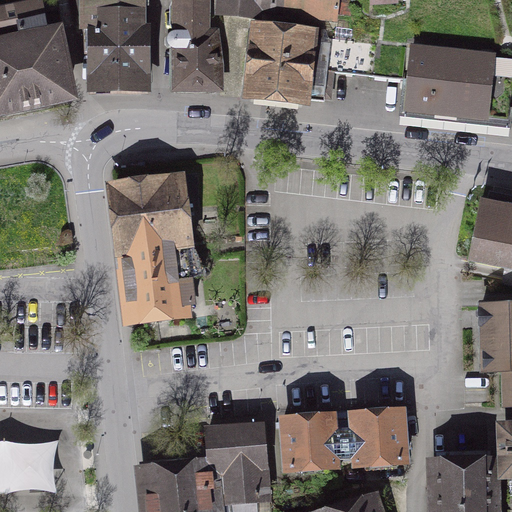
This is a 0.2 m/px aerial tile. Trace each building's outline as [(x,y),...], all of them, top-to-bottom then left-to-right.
[(83,0),(85,54),(94,54),(94,87),(142,87),(142,0),(83,0)] [(209,34),(208,0),(175,0),(175,34),(170,37),(168,41),(170,47),(175,49),(175,89),(219,89),(219,67),(215,34),(209,34)] [(348,0),(221,0),(220,11),(256,15),(257,6),(351,16),(348,0)] [(0,8),(0,109),(67,96),(55,37),(47,38),(40,1),(0,8)] [(327,72),(373,77),(376,44),(258,32),(251,94),(324,101),(327,72)] [(387,78),(391,46),(376,44),(373,77),(387,78)] [(406,47),(391,46),(387,78),(402,80),(406,47)] [(511,77),(511,60),(412,50),(406,109),(507,120),(511,77)] [(178,183),(114,190),(121,250),(190,241),(189,235),(184,235),(178,183)] [(511,209),(481,203),(470,259),(511,267),(511,209)] [(191,248),(190,241),(121,250),(129,314),(193,307),(186,248),(191,248)] [(511,306),(481,308),(483,370),(503,370),(504,405),(511,404),(511,306)] [(283,421),(286,470),(335,467),(335,461),(355,459),(356,465),(405,462),(401,412),(352,416),(353,429),(333,431),(332,417),(283,421)] [(211,511),(256,511),(256,497),(267,496),(262,425),(209,429),(210,447),(212,471),(215,501),(210,501),(211,511)] [(43,491),(56,495),(54,481),(53,467),(54,453),(57,440),(43,444),(29,445),(16,444),(3,440),(0,441),(0,494),(2,495),(15,491),(29,489),(43,491)] [(498,511),(498,471),(488,471),(488,453),(437,455),(438,511),(498,511)] [(215,501),(212,471),(206,472),(206,469),(173,472),(171,461),(150,463),(146,468),(146,475),(145,475),(148,511),(211,511),(210,501),(215,501)] [(374,511),(369,497),(349,504),(352,511),(351,511),(374,511)]
